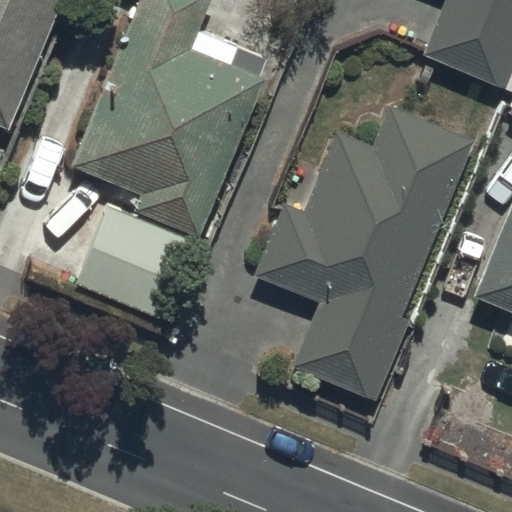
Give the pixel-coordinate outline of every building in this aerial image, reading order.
[(0,0),(0,110),(2,111),(47,0),(0,0)] [(128,193),(193,220),(259,61),(254,59),(260,44),(191,15),(197,0),(126,0),(65,148),(134,177),(128,193)] [(511,0),(433,0),(417,41),(497,73),(511,35),(511,0)] [(287,352),(372,387),(405,307),(396,303),(469,126),(384,91),(367,131),(332,117),(298,196),(278,188),(248,261),(313,288),(287,352)] [(511,297),(511,174),(510,174),(467,279),(511,297)] [(102,190),(71,268),(162,304),(193,227),(102,190)]
